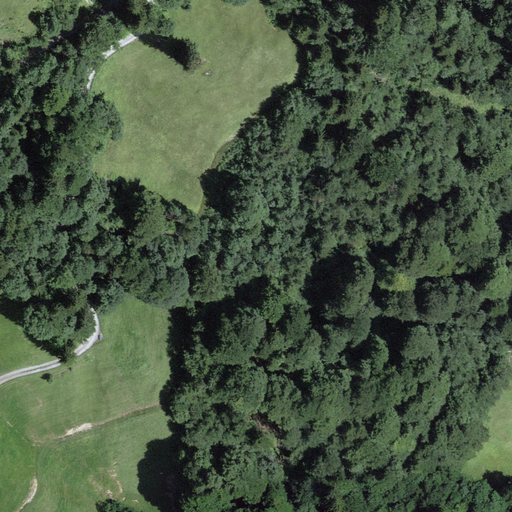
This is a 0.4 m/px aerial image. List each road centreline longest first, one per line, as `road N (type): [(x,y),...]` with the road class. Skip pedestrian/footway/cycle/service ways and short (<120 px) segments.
road 1 (track): [(0,381),(78,353),(98,325),(36,222),(39,161),(86,82),(140,21),(136,0)]
road 2 (track): [(91,0),(43,43),(0,106)]
